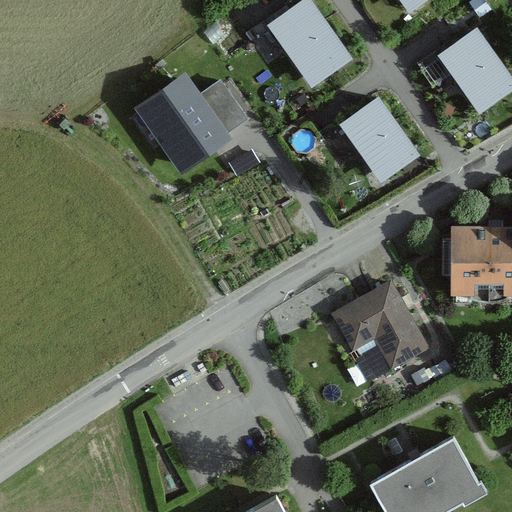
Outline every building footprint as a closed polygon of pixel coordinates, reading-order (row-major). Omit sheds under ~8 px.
[(349,57),(309,0),(303,0),(275,20),(317,79),(349,57)] [(511,80),(476,29),(446,50),(484,105),(511,85),(511,80)] [(165,140),(183,164),(246,118),(220,80),(195,97),(183,79),(149,102),(172,135),(165,140)] [(416,153),(378,97),(347,119),(386,174),(416,153)] [(459,237),(442,237),(442,262),(453,262),(453,289),(471,290),(471,297),(489,300),(507,297),(507,290),(511,289),(511,227),(501,227),(501,230),(490,230),(490,227),(459,227),(459,237)] [(370,323),(393,364),(426,345),(390,282),(335,313),(348,335),(370,323)] [(378,402),(372,391),(363,396),(369,407),(378,402)] [(453,434),(420,453),(422,457),(413,462),(411,458),(370,481),(387,511),(440,511),(463,499),(460,493),(479,482),(453,434)] [(285,511),(276,494),(243,511),(285,511)]
